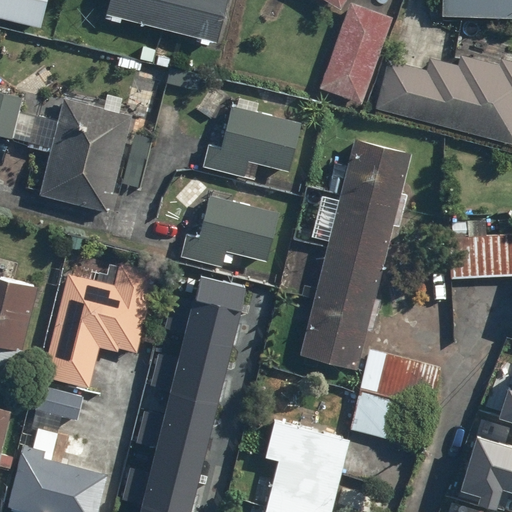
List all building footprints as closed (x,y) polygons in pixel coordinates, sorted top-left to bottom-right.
[(0,0),(0,16),(40,26),(45,0),(0,0)] [(104,0),(102,13),(217,39),(226,0),(104,0)] [(347,0),(315,87),(362,105),(395,17),(347,0)] [(511,0),(443,0),(443,14),(511,15),(511,0)] [(379,107),(511,139),(511,58),(504,57),(503,63),(463,53),(460,62),(432,55),(429,65),(392,56),(379,107)] [(58,97),(36,192),(107,208),(129,113),(58,97)] [(298,119),(227,103),(218,146),(203,143),(198,165),(249,177),(253,161),(287,169),(298,119)] [(351,136),(296,351),(361,368),(416,152),(351,136)] [(275,210),(207,194),(197,237),(182,234),(177,254),(218,263),(221,248),(263,258),(275,210)] [(511,231),(486,233),(486,220),(450,221),(453,279),(511,276),(511,231)] [(62,272),(39,374),(87,385),(96,345),(133,353),(153,268),(112,259),(107,282),(62,272)] [(0,275),(0,338),(23,344),(37,284),(0,275)] [(142,511),(204,511),(254,323),(197,308),(142,511)] [(511,379),(508,378),(500,407),(511,410),(511,379)] [(38,383),(33,407),(74,417),(80,392),(38,383)] [(361,389),(351,428),(422,446),(432,407),(361,389)] [(0,402),(0,445),(1,446),(11,405),(0,402)] [(331,511),(351,436),(270,416),(260,455),(280,460),(266,511),(331,511)] [(511,436),(475,426),(456,487),(505,502),(511,482),(511,481),(511,436)] [(17,450),(5,503),(43,511),(95,511),(105,470),(17,450)]
